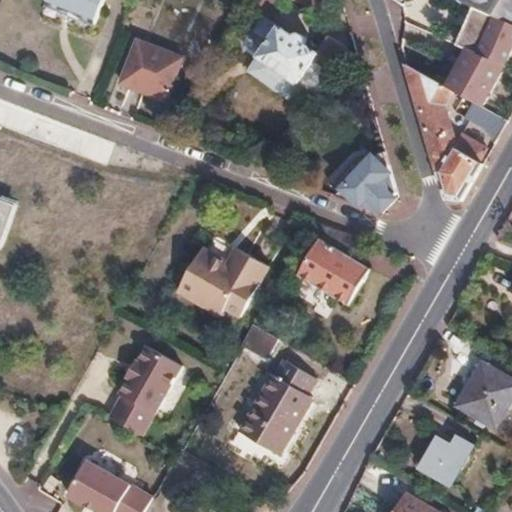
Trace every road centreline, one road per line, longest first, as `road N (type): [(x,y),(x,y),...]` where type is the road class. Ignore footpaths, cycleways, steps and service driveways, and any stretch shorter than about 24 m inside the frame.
road 1 (residential): [(458,262),(0,92)]
road 2 (secondary): [(458,262),(313,511)]
road 3 (residential): [(458,262),(366,0)]
